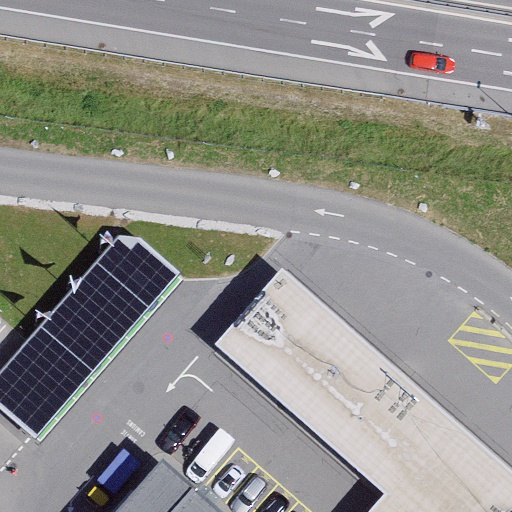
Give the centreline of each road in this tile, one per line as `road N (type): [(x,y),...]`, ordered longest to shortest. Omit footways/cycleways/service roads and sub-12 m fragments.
road 1 (unclassified): [(511,298),(456,259),(344,216),(0,171)]
road 2 (motorway): [(170,0),(511,56)]
